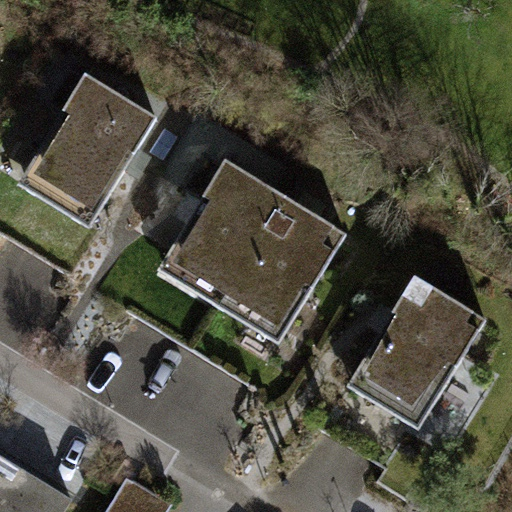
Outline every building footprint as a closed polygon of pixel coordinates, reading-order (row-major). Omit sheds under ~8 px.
[(87,74),(18,185),(91,230),(160,119),(87,74)] [(228,170),(163,275),(224,312),(288,207),(228,170)] [(344,242),(288,207),(224,312),(280,346),(344,242)] [(408,282),(339,390),(413,437),(482,329),(408,282)] [(0,511),(65,511),(70,505),(0,462),(0,511)] [(168,511),(171,507),(127,481),(109,511),(168,511)]
